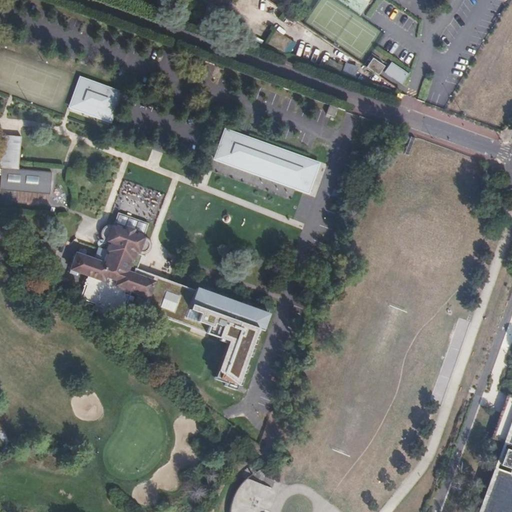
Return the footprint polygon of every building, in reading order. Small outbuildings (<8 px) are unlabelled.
[(365,69),(376,76),(385,64),(373,57),(365,69)] [(408,74),(391,62),(384,72),(401,84),(408,74)] [(121,91),(80,76),(69,107),(111,122),(121,91)] [(320,163),(224,128),(212,160),(309,194),(320,163)] [(0,194),(50,199),(52,176),(19,173),(21,141),(0,139),(0,172),(2,172),(0,194)] [(98,316),(100,317),(101,318),(103,318),(104,318),(106,318),(107,317),(108,316),(109,315),(110,314),(125,319),(130,303),(134,304),(136,300),(131,298),(133,294),(151,299),(156,284),(129,275),(133,264),(135,264),(138,256),(139,256),(139,255),(143,256),(145,256),(148,255),(150,253),(151,251),(152,248),(151,246),(150,243),(149,241),(145,240),(149,227),(119,217),(115,230),(111,229),(109,229),(107,230),(105,231),(103,234),(103,236),(103,239),(105,241),(107,243),(108,244),(110,245),(109,246),(111,246),(108,254),(101,252),(97,264),(78,257),(71,277),(78,279),(79,275),(90,279),(82,304),(96,309),(96,311),(96,312),(96,314),(97,315),(98,316)] [(49,277),(66,285),(68,280),(51,272),(49,277)] [(193,307),(265,332),(271,315),(199,290),(199,291),(194,289),(190,300),(195,302),(193,307)] [(159,309),(175,312),(179,294),(163,291),(159,309)] [(169,361),(244,387),(254,358),(178,333),(169,361)] [(511,396),(508,395),(492,439),(511,446),(511,396)] [(511,452),(507,450),(501,465),(511,468),(511,452)] [(511,511),(511,475),(497,470),(482,511),(511,511)] [(230,511),(268,511),(277,490),(243,478),(230,511)]
